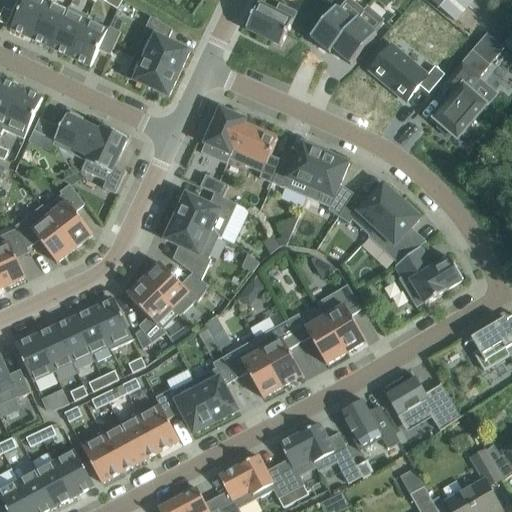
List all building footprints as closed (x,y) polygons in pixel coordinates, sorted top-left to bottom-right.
[(40,0),(24,0),(11,30),(32,40),(49,4),(40,0)] [(119,0),(106,0),(105,3),(117,10),(123,2),(119,0)] [(336,8),(310,38),(328,54),(368,8),(367,7),(363,11),(350,0),(347,0),(339,10),(336,8)] [(429,0),(456,22),(474,0),(429,0)] [(49,4),(32,40),(51,49),(68,13),(49,4)] [(275,13),(259,5),(246,30),(280,48),(297,14),(279,4),(275,13)] [(368,8),(328,54),(329,55),(332,51),(350,66),(376,36),(373,33),(384,21),(368,8)] [(0,22),(6,26),(12,13),(3,9),(0,15),(0,22)] [(68,13),(51,49),(69,58),(86,22),(88,17),(70,9),(68,13)] [(146,33),(136,55),(179,75),(190,52),(167,42),(172,31),(151,18),(144,33),(146,33)] [(86,22),(69,58),(90,68),(98,51),(107,32),(86,22)] [(107,32),(98,51),(110,57),(121,34),(109,28),(107,32)] [(427,77),(391,47),(369,72),(406,103),(419,87),(428,95),(444,76),(435,68),(427,77)] [(490,67),(472,52),(443,86),(455,96),(434,121),(440,126),(437,129),(449,139),(451,136),(457,141),(487,107),(469,92),(490,67)] [(125,78),(168,98),(179,75),(136,55),(125,78)] [(21,90),(1,81),(0,83),(0,135),(1,136),(3,131),(21,90)] [(42,100),(21,90),(3,131),(24,140),(26,136),(42,100)] [(229,161),(244,126),(246,121),(220,110),(201,154),(227,166),(229,161)] [(97,131),(81,123),(83,120),(71,114),(69,118),(67,117),(61,129),(40,119),(33,132),(55,142),(53,147),(86,162),(100,132),(97,131)] [(277,140),(244,126),(229,161),(261,174),(259,179),(272,185),(282,162),(270,157),(277,140)] [(126,172),(115,167),(127,140),(102,128),(100,132),(86,162),(81,171),(106,183),(103,189),(115,195),(126,172)] [(307,199),(326,155),(302,145),(293,167),(282,162),(272,185),(283,190),(284,189),(307,199)] [(8,152),(0,148),(0,159),(4,162),(8,152)] [(338,218),(353,195),(340,186),(349,165),(326,155),(307,199),(330,209),(328,212),(338,218)] [(200,188),(214,195),(223,199),(229,188),(205,177),(200,188)] [(44,210),(75,250),(93,236),(75,213),(85,206),(69,186),(60,194),(62,196),(44,210)] [(369,237),(402,203),(383,186),(366,204),(353,195),(338,218),(349,225),(352,222),(369,237)] [(237,206),(223,199),(214,195),(209,206),(186,195),(175,218),(219,240),(221,241),(237,206)] [(421,220),(402,203),(369,237),(368,238),(398,266),(418,250),(404,237),(421,220)] [(16,231),(28,250),(39,241),(57,264),(75,250),(44,210),(14,228),(16,231)] [(209,260),(219,240),(175,218),(164,241),(187,252),(181,266),(192,274),(202,282),(211,261),(209,260)] [(30,254),(28,250),(16,231),(0,237),(0,279),(4,289),(26,279),(17,260),(30,254)] [(420,248),(418,250),(398,266),(395,268),(396,269),(402,279),(399,280),(416,309),(424,304),(425,306),(447,292),(447,291),(463,281),(450,259),(432,269),(420,249),(420,248)] [(209,288),(202,282),(192,274),(181,286),(160,265),(144,281),(178,316),(180,318),(196,302),(197,304),(209,288)] [(144,281),(128,297),(148,318),(139,327),(141,330),(135,334),(143,351),(152,345),(167,334),(163,331),(178,316),(144,281)] [(347,287),(317,304),(347,354),(366,343),(351,317),(362,311),(347,287)] [(114,301),(93,311),(112,352),(133,341),(114,301)] [(326,366),(347,354),(317,304),(316,305),(319,311),(302,321),(298,316),(287,322),(300,345),(310,339),(326,366)] [(92,311),(75,319),(91,356),(109,348),(111,352),(112,352),(93,311),(92,311)] [(217,318),(208,325),(214,336),(224,330),(217,318)] [(75,319),(56,328),(73,364),(91,356),(75,319)] [(478,352),(473,355),(480,367),(481,366),(484,372),(509,358),(510,357),(511,360),(511,330),(505,319),(471,341),(478,352)] [(288,351),(300,345),(287,322),(256,340),(283,388),(303,377),(288,351)] [(56,328),(38,337),(54,373),(73,364),(56,328)] [(38,337),(16,347),(33,383),(54,373),(38,337)] [(263,399),(283,388),(256,340),(225,358),(237,380),(248,374),(263,399)] [(31,394),(20,371),(8,376),(0,358),(0,406),(18,398),(18,400),(31,394)] [(225,387),(237,380),(225,358),(213,365),(216,370),(194,382),(217,424),(221,422),(238,412),(225,387)] [(146,368),(141,359),(128,365),(133,375),(146,368)] [(119,381),(115,372),(101,378),(106,388),(119,381)] [(106,388),(101,378),(89,384),(93,394),(106,388)] [(461,419),(441,385),(440,386),(440,387),(425,396),(416,380),(416,378),(404,385),(402,381),(404,380),(403,379),(385,390),(385,391),(387,390),(389,394),(386,396),(386,397),(387,397),(398,417),(399,417),(402,423),(425,409),(440,432),(461,419)] [(136,380),(123,386),(127,395),(140,389),(136,380)] [(217,424),(194,382),(172,393),(171,391),(156,399),(162,411),(163,411),(168,421),(182,414),(193,436),(211,427),(217,424)] [(123,386),(115,390),(119,399),(127,395),(123,386)] [(83,387),(71,393),(75,403),(88,396),(83,387)] [(96,410),(109,404),(104,395),(92,401),(96,410)] [(65,396),(52,402),(57,411),(70,405),(65,396)] [(400,443),(381,408),(379,409),(380,410),(371,415),(363,401),(341,413),(347,424),(344,425),(345,427),(346,427),(360,452),(382,440),(388,450),(400,443)] [(82,417),(77,408),(65,414),(69,423),(82,417)] [(180,442),(168,421),(163,411),(162,411),(142,421),(159,453),(180,442)] [(141,463),(159,453),(142,421),(138,414),(120,424),(141,463)] [(123,473),(141,463),(120,424),(102,433),(123,473)] [(319,425),(300,435),(320,472),(337,464),(348,485),(362,478),(356,467),(339,434),(327,440),(319,425)] [(52,427),(39,433),(43,442),(56,436),(52,427)] [(30,449),(43,443),(39,433),(26,439),(30,449)] [(102,484),(123,473),(102,433),(81,445),(102,484)] [(288,461),(278,466),(292,493),(304,487),(305,487),(300,478),(316,469),(318,473),(320,472),(300,435),(280,446),(288,461)] [(12,439),(0,445),(0,446),(4,454),(17,449),(12,439)] [(511,445),(502,453),(511,466),(511,445)] [(95,487),(75,452),(55,463),(74,498),(95,487)] [(483,482),(446,503),(451,511),(501,511),(488,488),(502,480),(486,452),(471,460),(483,482)] [(258,457),(239,467),(257,500),(274,491),(278,501),(279,500),(292,493),(278,466),(266,472),(258,457)] [(374,474),(367,461),(356,467),(362,478),(363,480),(374,474)] [(74,498),(55,463),(37,473),(56,508),(74,498)] [(227,493),(216,499),(223,511),(240,511),(239,510),(257,500),(239,467),(219,478),(227,493)] [(48,511),(56,508),(37,473),(19,482),(34,511),(48,511)] [(34,511),(19,482),(0,492),(0,497),(7,511),(34,511)] [(304,487),(292,493),(297,502),(309,496),(304,487)] [(418,511),(437,511),(424,488),(410,496),(418,511)] [(198,489),(178,500),(184,511),(223,511),(216,499),(205,505),(198,489)] [(292,493),(279,500),(284,509),(297,502),(292,493)] [(324,502),(327,511),(344,506),(341,496),(324,502)] [(159,511),(184,511),(178,500),(158,510),(159,511)]
